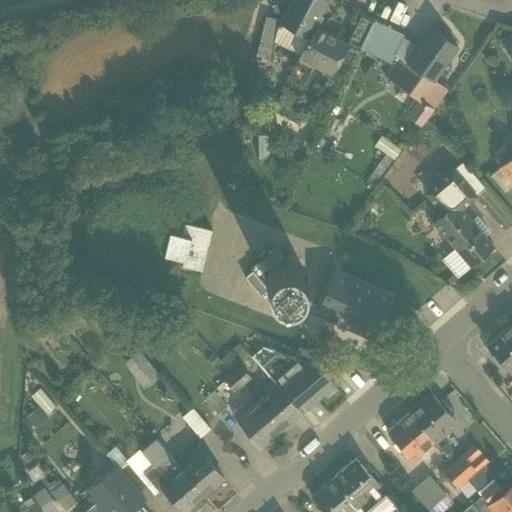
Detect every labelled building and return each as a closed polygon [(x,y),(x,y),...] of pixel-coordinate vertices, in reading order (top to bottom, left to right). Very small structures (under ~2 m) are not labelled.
[(291,0),(280,23),(279,23),(277,26),(274,41),(299,55),(308,39),(309,39),(316,27),(316,25),(315,24),(327,0),(291,0)] [(376,21),(359,13),(345,42),(348,44),(361,51),(376,21)] [(403,35),(376,21),(362,50),(389,64),(394,54),(394,55),(403,35)] [(272,49),(274,41),(277,26),(264,23),(258,46),(259,46),(257,54),(270,57),(271,49),(272,49)] [(345,42),(316,27),(309,39),(308,39),(299,55),(293,66),(308,74),(312,66),(320,70),(321,74),(328,77),(331,76),(338,62),(343,61),(349,50),(348,44),(345,42)] [(457,46),(432,29),(407,63),(432,81),(457,46)] [(511,33),(502,40),(509,51),(511,49),(511,48),(511,33)] [(407,63),(400,58),(387,77),(431,109),(445,90),(432,81),(407,63)] [(511,155),(498,167),(511,183),(511,155)] [(475,196),(452,171),(442,181),(465,206),(475,196)] [(89,226),(89,245),(94,258),(106,271),(121,278),(138,279),(153,274),(163,266),(170,257),(163,255),(169,232),(175,234),(175,231),(170,215),(156,200),(140,193),(120,193),(105,201),(95,211),(89,226)] [(494,245),(457,203),(435,222),(471,264),(494,245)] [(211,230),(182,223),(179,235),(175,234),(169,232),(163,255),(170,257),(183,259),(182,266),(201,271),(211,230)] [(282,256),(275,248),(260,260),(267,269),(282,256)] [(260,260),(251,267),(258,276),(267,269),(260,260)] [(298,266),(295,264),(293,262),(290,261),(287,260),(284,260),(281,261),(278,262),(275,263),(273,265),(271,268),(269,269),(268,272),(267,275),(267,278),(267,282),(268,285),(270,288),(273,291),(274,292),(276,294),(280,295),(285,296),(290,295),(293,294),(296,292),(298,290),(300,288),(301,286),(302,283),(303,280),(303,278),(303,276),(302,274),(302,272),(300,269),(298,266)] [(393,294),(336,268),(315,314),(372,340),(393,294)] [(252,271),(244,277),(260,296),(268,290),(252,271)] [(511,329),(509,327),(489,344),(511,370),(511,329)] [(341,377),(263,346),(251,356),(273,381),(300,412),(341,377)] [(298,347),(295,354),(324,365),(327,358),(298,347)] [(139,384),(155,372),(137,348),(122,360),(139,384)] [(250,377),(241,368),(233,375),(242,384),(250,377)] [(242,384),(233,375),(226,381),(234,391),(242,384)] [(300,412),(273,381),(265,388),(269,393),(257,403),(280,429),(300,412)] [(30,395),(44,413),(53,406),(39,388),(30,395)] [(227,406),(214,391),(206,398),(219,413),(227,406)] [(456,422),(432,394),(409,413),(433,441),(456,422)] [(280,429),(257,403),(246,413),(242,408),(234,414),(261,445),(280,429)] [(199,425),(187,410),(179,417),(191,432),(199,425)] [(433,441),(409,413),(388,431),(412,459),(433,441)] [(181,469),(155,439),(141,451),(152,465),(143,472),(158,490),(161,487),(183,511),(185,511),(204,496),(181,469)] [(462,455),(476,472),(483,466),(488,462),(474,445),(462,455)] [(223,478),(196,447),(188,454),(192,460),(181,469),(203,495),(223,478)] [(476,472),(462,455),(452,464),(466,480),(476,472)] [(380,487),(355,459),(333,478),(358,506),(363,511),(392,511),(397,508),(384,493),(381,495),(377,490),(380,487)] [(147,485),(128,462),(118,470),(138,493),(147,485)] [(466,480),(452,464),(444,471),(458,488),(466,480)] [(476,472),(466,480),(476,492),(493,477),(483,466),(476,472)] [(124,511),(141,497),(138,493),(118,470),(99,486),(99,487),(89,496),(102,511),(124,511)] [(428,511),(437,511),(451,501),(426,473),(408,488),(428,511)] [(333,478),(312,496),(325,511),(350,511),(358,506),(333,478)] [(495,480),(480,493),(481,495),(489,504),(504,491),(495,480)] [(60,508),(71,501),(59,482),(48,489),(60,508)] [(511,511),(511,484),(489,505),(488,505),(490,507),(494,511),(511,511)] [(489,504),(481,495),(471,504),(472,504),(478,511),(484,511),(490,507),(488,505),(489,505),(489,504)] [(41,511),(33,496),(22,502),(27,511),(41,511)] [(94,511),(98,509),(89,498),(81,505),(86,511),(94,511)]
